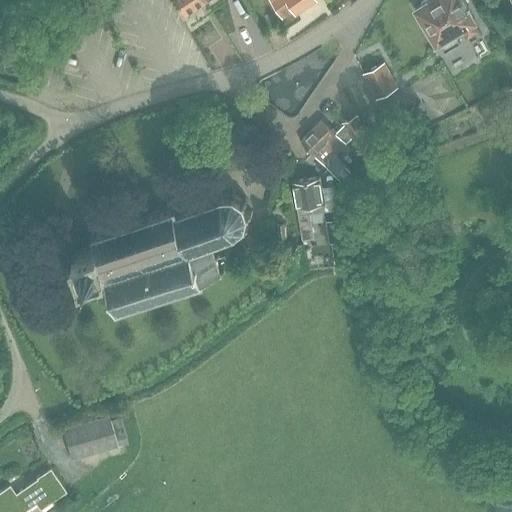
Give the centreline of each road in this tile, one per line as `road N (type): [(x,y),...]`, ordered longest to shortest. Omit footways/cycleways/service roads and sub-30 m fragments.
road 1 (residential): [(232,80),(279,125),(297,127),(347,51),(363,6)]
road 2 (residential): [(71,128),(147,99),(232,80)]
road 3 (residential): [(232,80),(317,40),(363,6)]
